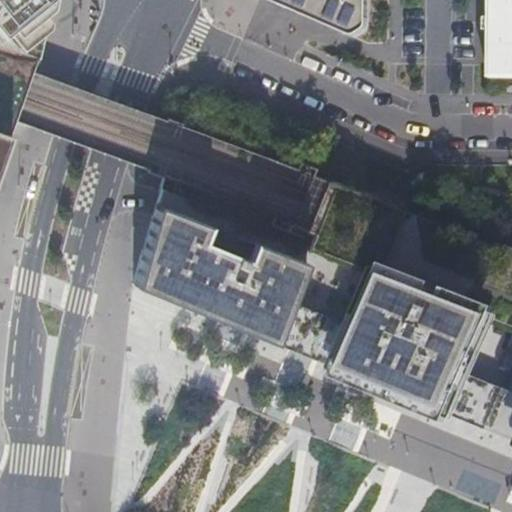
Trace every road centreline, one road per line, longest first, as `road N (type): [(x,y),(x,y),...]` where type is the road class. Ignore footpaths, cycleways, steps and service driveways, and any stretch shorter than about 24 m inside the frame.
road 1 (secondary): [(141,0),(93,66),(32,285),(22,429),(37,461)]
road 2 (motorway): [(451,511),(0,324)]
road 3 (secondary): [(37,461),(59,426),(94,245),(155,28),(154,0)]
road 4 (residential): [(166,0),(198,37),(412,126),(438,127)]
road 5 (motorway): [(0,412),(248,511)]
road 6 (residential): [(438,127),(439,0)]
